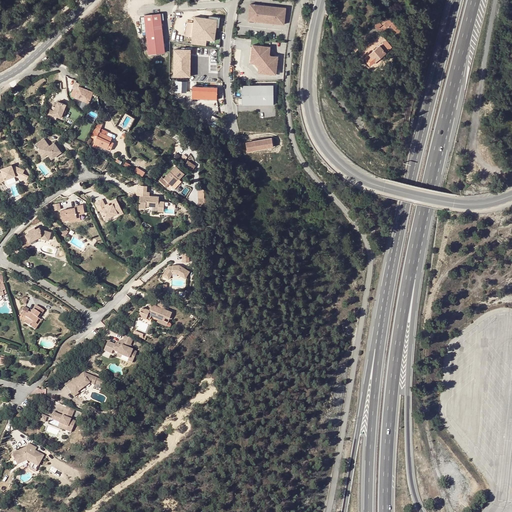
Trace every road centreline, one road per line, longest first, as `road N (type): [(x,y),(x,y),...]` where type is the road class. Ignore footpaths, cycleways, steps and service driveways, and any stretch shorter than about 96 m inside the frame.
road 1 (track): [(299,0),(287,79),(293,144),(351,215),(371,261),(326,511)]
road 2 (motorway): [(456,0),(385,286),(369,511)]
road 3 (primary): [(320,0),(307,97),(322,143),(361,178),(387,188),(449,204),(511,195)]
road 4 (motorway): [(385,511),(395,357),(415,245)]
road 5 (motorway): [(421,511),(408,455),(415,245)]
road 6 (motorway): [(415,245),(474,0)]
road 7 (residential): [(20,67),(60,67),(168,134)]
road 8 (residential): [(234,0),(225,62),(232,129)]
road 9 (residential): [(0,248),(37,206),(84,174),(95,175)]
